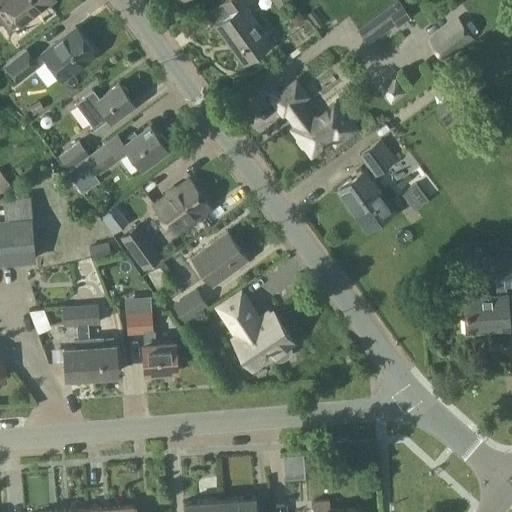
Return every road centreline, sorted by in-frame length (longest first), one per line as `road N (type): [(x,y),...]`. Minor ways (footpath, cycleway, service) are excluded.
road 1 (tertiary): [(423,410),(124,0)]
road 2 (residential): [(0,439),(423,410)]
